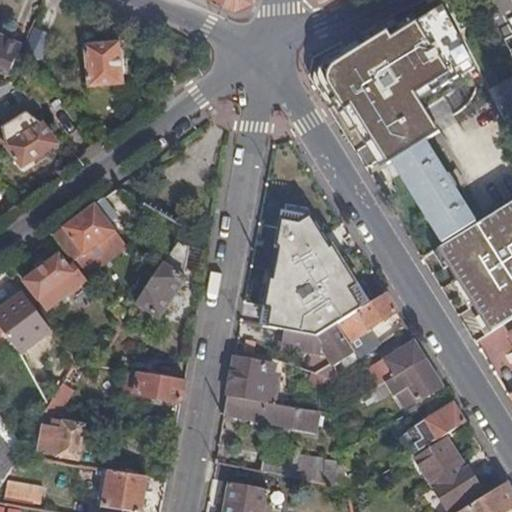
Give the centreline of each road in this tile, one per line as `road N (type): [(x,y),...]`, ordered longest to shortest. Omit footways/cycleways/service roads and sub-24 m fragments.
road 1 (residential): [(265,51),(182,511)]
road 2 (secondary): [(265,51),(511,444)]
road 3 (tertiary): [(265,51),(0,245)]
road 4 (secondary): [(151,0),(265,51)]
road 5 (tertiary): [(378,0),(265,51)]
